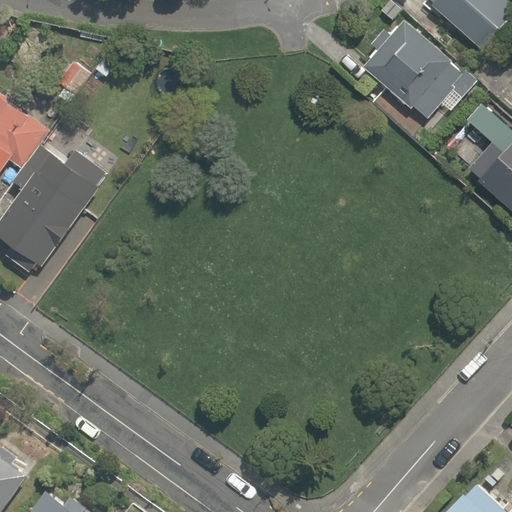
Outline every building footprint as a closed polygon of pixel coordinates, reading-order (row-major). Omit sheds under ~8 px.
[(382,33),(379,30),(353,59),(424,121),(450,91),(458,98),(473,81),(399,14),(382,33)] [(107,44),(91,65),(106,76),(122,55),(107,44)] [(64,104),(90,70),(68,53),(41,87),(64,104)] [(0,161),(2,158),(14,166),(45,119),(0,88),(0,161)] [(486,140),(460,172),(511,215),(511,133),(475,103),(461,119),(486,140)] [(64,166),(39,148),(6,192),(13,197),(0,213),(0,243),(11,252),(6,259),(31,278),(104,180),(72,155),(64,166)] [(0,511),(25,477),(0,459),(0,511)] [(507,511),(468,475),(433,511),(507,511)] [(67,511),(45,495),(31,511),(67,511)]
